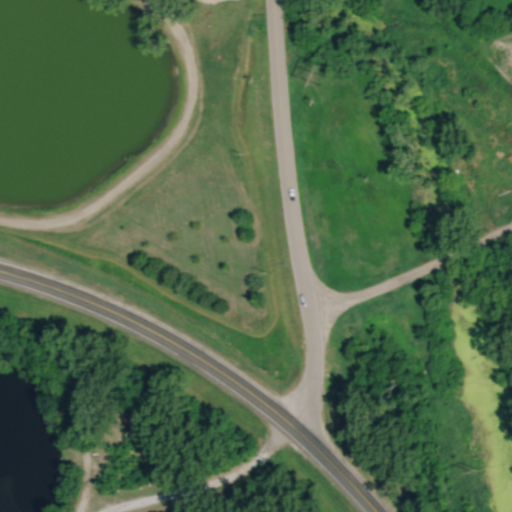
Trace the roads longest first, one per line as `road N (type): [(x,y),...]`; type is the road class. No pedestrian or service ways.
road 1 (secondary): [(366,511),(247,391),(120,314),(0,270)]
road 2 (residential): [(270,0),(311,354),(295,432)]
